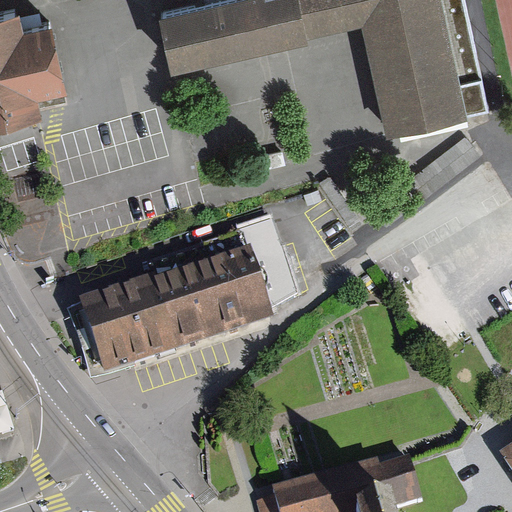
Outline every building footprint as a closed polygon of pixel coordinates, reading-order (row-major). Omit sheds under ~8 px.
[(221,0),(158,14),(171,73),(358,31),(382,139),(470,119),(468,109),(487,104),(463,0),(221,0)] [(15,11),(0,14),(0,111),(30,105),(27,85),(57,79),(46,24),(18,28),(15,11)] [(83,305),(105,368),(272,311),(269,302),(298,292),(272,217),(149,259),(157,280),(83,305)] [(511,446),(502,454),(511,469),(511,446)] [(273,490),(279,511),(393,511),(392,505),(422,497),(411,457),(383,465),(381,459),(273,490)]
